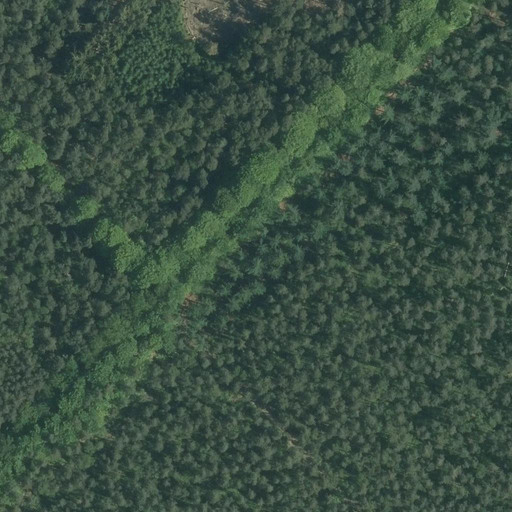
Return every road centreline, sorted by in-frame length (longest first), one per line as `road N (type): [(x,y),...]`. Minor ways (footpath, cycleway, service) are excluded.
road 1 (track): [(0,454),(450,0)]
road 2 (track): [(153,300),(358,511)]
